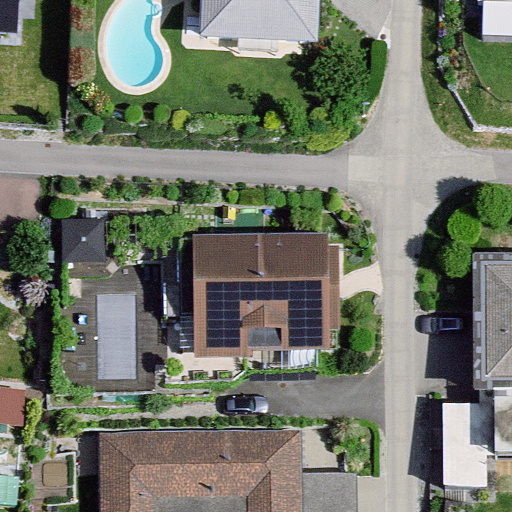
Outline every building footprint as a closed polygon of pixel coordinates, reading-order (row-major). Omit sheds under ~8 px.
[(0,0),(0,47),(17,48),(19,0),(0,0)] [(208,0),(207,52),(326,57),(328,0),(208,0)] [(344,250),(207,252),(208,360),(346,358),(344,250)] [(511,267),(485,268),(490,411),(446,413),(448,474),(511,471),(511,267)] [(305,511),(304,439),(98,443),(99,511),(223,511),(251,511),(305,511)]
